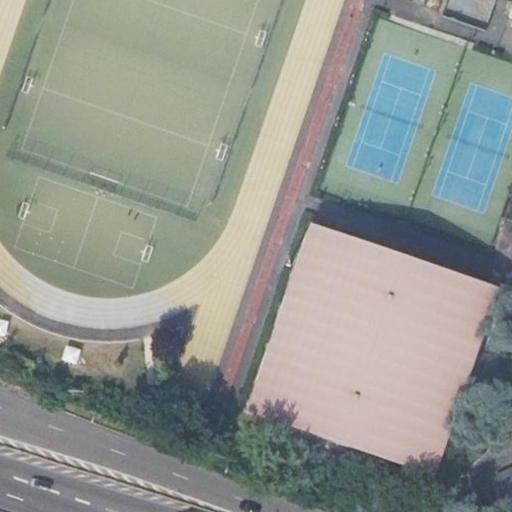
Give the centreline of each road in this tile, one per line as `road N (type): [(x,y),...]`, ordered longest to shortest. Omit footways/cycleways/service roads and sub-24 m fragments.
road 1 (motorway): [(272,511),(0,410)]
road 2 (motorway): [(150,511),(0,476)]
